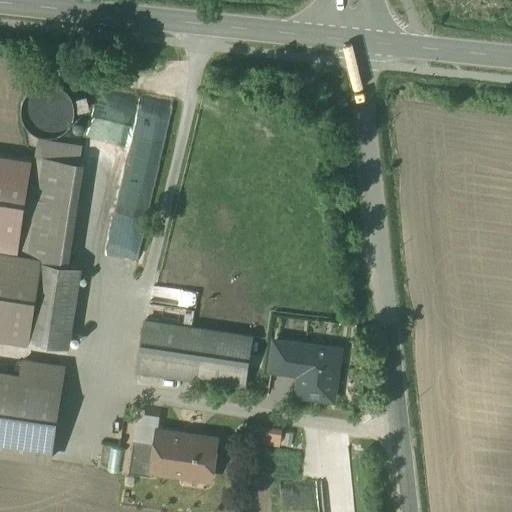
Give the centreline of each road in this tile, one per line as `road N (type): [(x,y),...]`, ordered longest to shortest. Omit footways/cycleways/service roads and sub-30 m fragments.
road 1 (unclassified): [(357,42),(413,511)]
road 2 (secondary): [(357,42),(0,4)]
road 3 (secondary): [(511,58),(357,42)]
